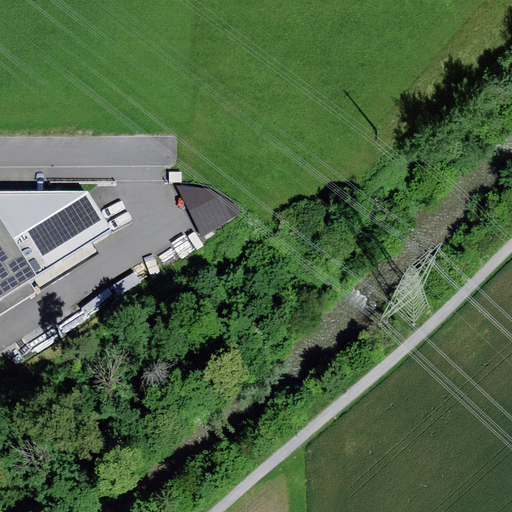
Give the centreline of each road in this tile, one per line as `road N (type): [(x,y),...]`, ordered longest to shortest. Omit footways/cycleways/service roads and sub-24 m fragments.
road 1 (track): [(511,254),(221,511)]
road 2 (unclassified): [(167,147),(0,149)]
